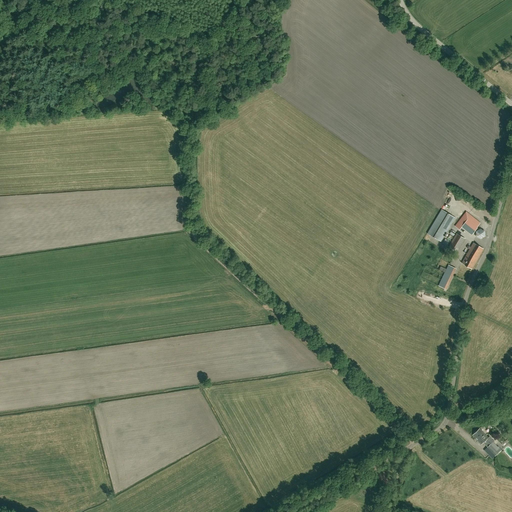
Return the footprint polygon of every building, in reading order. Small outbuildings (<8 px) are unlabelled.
[(427,233),(441,241),(455,217),(442,209),(427,233)] [(470,233),(472,235),(481,222),(466,212),(455,226),(460,230),(462,227),(470,233)] [(476,236),(480,239),(485,236),(485,231),(480,229),(476,231),(476,236)] [(465,238),(460,235),(457,233),(449,246),(458,251),(465,238)] [(472,269),(484,249),(474,243),(462,263),(472,269)] [(439,286),(446,290),(456,268),(448,265),(439,286)] [(493,409),(496,415),(496,416),(505,412),(501,405),(493,409)] [(488,436),(487,435),(481,428),(474,435),(482,444),(484,442),(487,445),(484,449),(492,458),(495,455),(496,455),(500,452),(491,442),(493,440),(489,435),(488,436)]
